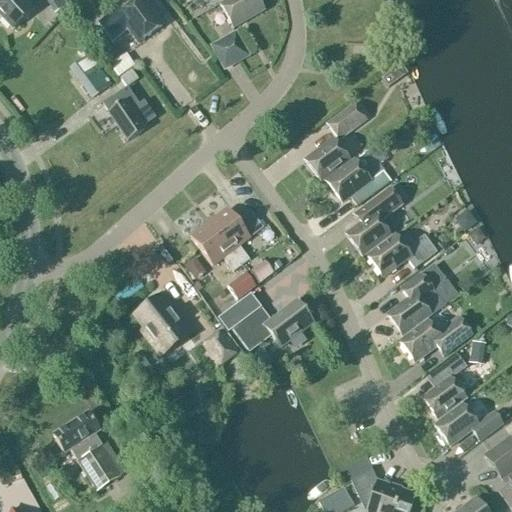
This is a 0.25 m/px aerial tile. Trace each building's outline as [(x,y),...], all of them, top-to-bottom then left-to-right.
[(0,0),(0,19),(12,32),(32,13),(22,3),(25,0),(0,0)] [(233,30),(264,12),(256,0),(231,0),(220,7),(233,30)] [(98,26),(111,43),(127,32),(137,46),(161,28),(140,1),(119,16),(117,12),(98,26)] [(250,59),(235,33),(208,48),(223,74),(250,59)] [(122,58),(115,49),(103,58),(118,80),(135,68),(126,55),(122,58)] [(94,54),(72,67),(91,99),(113,86),(94,54)] [(126,90),(103,106),(109,114),(108,115),(127,143),(143,132),(140,127),(153,118),(143,104),(138,107),(126,90)] [(365,123),(353,107),(326,126),(338,142),(365,123)] [(304,163),(320,184),(348,163),(332,142),(304,163)] [(370,183),(354,163),(325,185),(341,205),(357,194),(364,203),(389,184),(382,174),(370,183)] [(345,238),(361,259),(388,238),(378,225),(401,208),(388,191),(353,218),(360,227),(345,238)] [(227,212),(209,226),(241,269),(249,262),(239,248),(249,240),(227,212)] [(233,275),(241,269),(209,226),(190,240),(212,269),(223,261),(233,275)] [(391,241),(382,247),(366,259),(382,280),(406,262),(413,271),(436,254),(424,237),(401,254),(391,241)] [(272,274),(264,264),(250,276),(257,285),(272,274)] [(420,278),(400,292),(408,302),(386,318),(402,339),(431,317),(423,307),(435,298),(420,278)] [(228,287),(237,299),(248,291),(238,279),(228,287)] [(144,332),(141,334),(160,358),(189,335),(161,298),(134,318),(144,332)] [(280,350),(313,325),(296,303),(270,323),(260,310),(231,331),(249,355),(271,338),(280,350)] [(436,334),(427,323),(398,344),(414,366),(436,349),(443,359),(472,337),(458,318),(436,334)] [(204,349),(217,366),(237,352),(224,334),(204,349)] [(436,423),(466,401),(451,381),(466,369),(457,358),(434,374),(442,385),(420,401),(436,423)] [(476,429),(484,440),(504,426),(495,414),(478,427),(463,406),(433,428),(449,449),(476,429)] [(99,434),(87,415),(52,437),(64,456),(70,453),(96,494),(125,475),(106,444),(100,448),(93,438),(99,434)] [(511,444),(508,440),(484,459),(502,483),(506,479),(511,486),(501,496),(511,510),(511,444)] [(377,485),(371,472),(349,482),(363,511),(409,511),(414,498),(377,485)] [(482,511),(474,501),(460,511),(482,511)]
